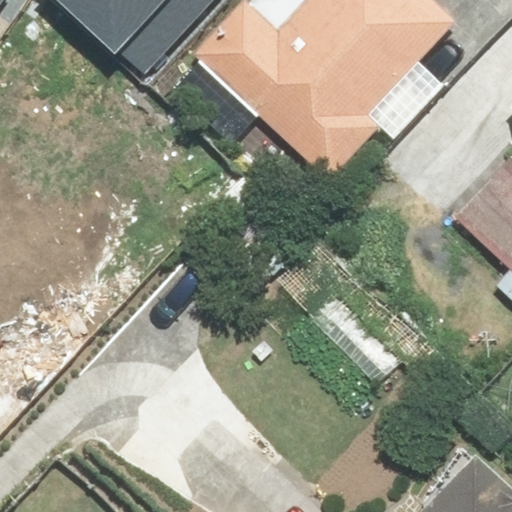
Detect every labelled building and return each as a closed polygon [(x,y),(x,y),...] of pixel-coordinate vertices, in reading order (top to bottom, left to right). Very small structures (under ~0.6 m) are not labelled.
[(60,0),(145,75),(212,0),(60,0)] [(393,112),(483,23),(461,0),(323,0),(324,0),(323,0),(252,0),(200,52),(334,187),(401,121),(393,112)] [(511,161),(451,233),(472,251),(484,237),(511,260),(511,161)] [(349,294),(319,324),(379,385),(410,356),(349,294)] [(511,511),(511,466),(498,452),(436,511),(511,511)]
